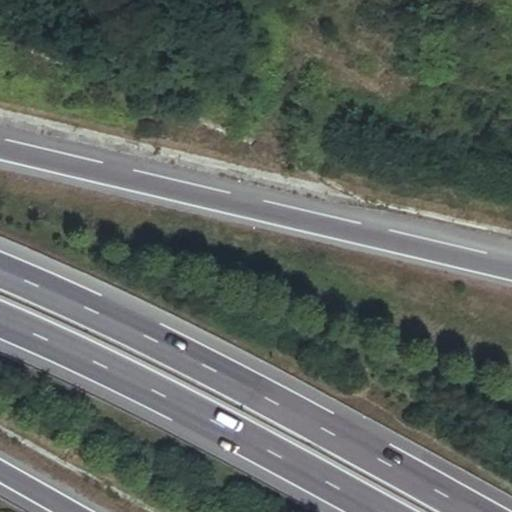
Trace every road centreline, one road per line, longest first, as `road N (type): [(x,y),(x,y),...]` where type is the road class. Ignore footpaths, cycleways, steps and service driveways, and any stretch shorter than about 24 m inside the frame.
road 1 (trunk): [(481,511),(144,328),(0,261)]
road 2 (trunk): [(511,267),(0,152)]
road 3 (trunk): [(0,324),(154,391),(381,511)]
